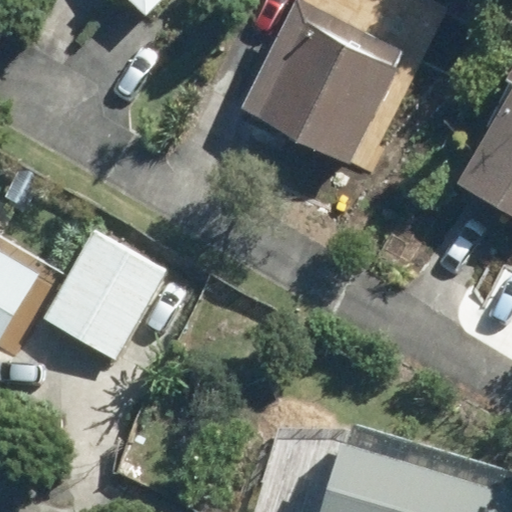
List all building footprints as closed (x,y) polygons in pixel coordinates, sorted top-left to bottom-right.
[(149,0),(160,11),(171,0),(149,0)] [(320,12),(268,109),(364,159),(416,63),(320,12)] [(511,123),(478,178),(511,197),(511,123)] [(25,167),(9,195),(33,208),(49,180),(25,167)] [(105,229),(55,317),(127,358),(177,270),(105,229)] [(0,236),(0,350),(4,353),(54,269),(0,236)] [(511,511),(511,487),(366,436),(339,511),(511,511)]
